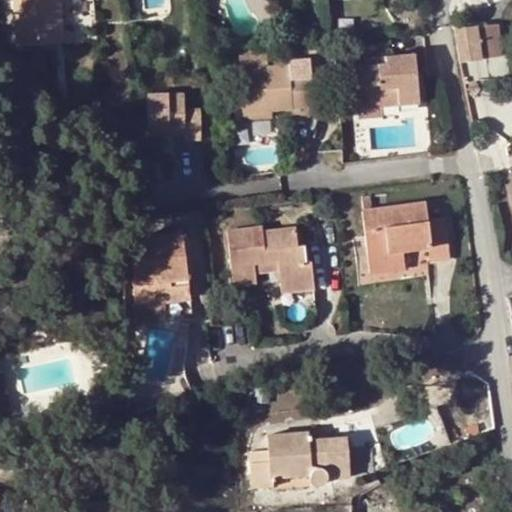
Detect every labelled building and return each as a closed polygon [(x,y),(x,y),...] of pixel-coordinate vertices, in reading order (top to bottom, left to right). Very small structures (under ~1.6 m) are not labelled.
[(13,0),(17,47),(60,44),(56,0),(13,0)] [(491,25),(473,28),(479,60),(497,57),(491,25)] [(479,60),(473,28),(452,32),(458,63),(479,60)] [(386,64),(352,67),(353,79),(344,79),(346,97),(355,96),(356,109),(381,107),(398,106),(397,94),(416,92),(414,55),(385,57),(386,64)] [(352,60),(352,67),(386,64),(385,57),(352,60)] [(242,111),(269,109),(291,107),(290,80),(289,66),(239,70),(242,111)] [(290,80),(291,107),(292,115),(312,114),(309,78),(290,80)] [(418,104),(416,92),(397,94),(398,106),(418,104)] [(184,95),(147,97),(150,138),(185,136),(186,141),(204,140),(202,111),(184,112),(184,95)] [(381,107),(356,109),(356,119),(382,117),(381,107)] [(270,118),(269,109),(242,111),(242,120),(270,118)] [(511,173),(506,175),(503,175),(511,208),(511,173)] [(421,203),(359,212),(370,274),(403,269),(401,251),(427,248),(429,260),(447,258),(442,219),(424,222),(421,203)] [(253,285),(252,274),(251,264),(275,262),(276,271),(279,295),(312,290),(308,263),(303,263),(301,246),(294,247),(292,227),(248,233),(247,228),(223,231),(231,287),(253,285)] [(178,235),(126,242),(137,322),(167,318),(165,296),(186,293),(178,235)] [(251,264),(252,274),(276,271),(275,262),(251,264)] [(186,293),(165,296),(167,318),(189,316),(186,293)] [(325,431),(265,436),(267,462),(248,463),(249,488),(268,487),(267,479),(306,476),(306,480),(309,484),(313,486),(317,486),(322,483),(324,480),(347,479),(344,438),(326,439),(325,431)] [(268,487),(268,491),(307,488),(306,480),(306,476),(267,479),(268,487)] [(69,500),(69,511),(102,511),(102,500),(69,500)]
